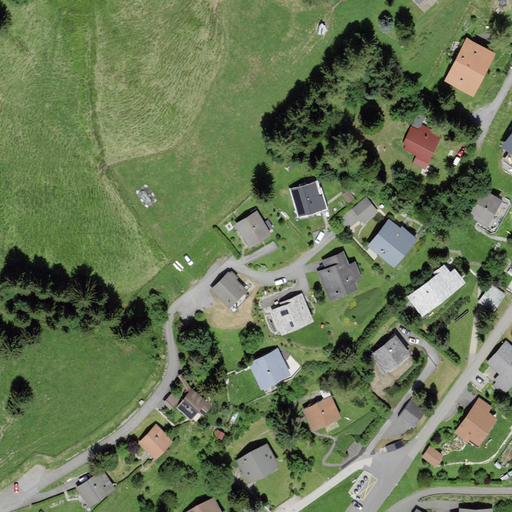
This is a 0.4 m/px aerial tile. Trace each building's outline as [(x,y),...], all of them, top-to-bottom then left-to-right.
[(446,81),(475,95),(496,54),(467,39),(446,81)] [(405,148),(429,159),(439,136),(422,128),(420,131),(411,127),(404,144),(407,145),(405,148)] [(293,190),(300,215),(325,208),(318,182),(304,186),(293,190)] [(342,196),(350,203),(356,197),(349,190),(342,196)] [(469,215),(488,225),(495,213),(502,200),(483,190),(469,215)] [(369,200),(355,209),(364,223),(378,213),(369,200)] [(348,208),(340,217),(349,225),(357,215),(348,208)] [(237,224),(250,246),(261,240),(269,235),(256,213),(237,224)] [(370,246),(393,265),(415,238),(402,228),(400,230),(396,227),(390,222),(370,246)] [(343,254),(326,261),(329,269),(325,271),(321,272),(332,299),(357,288),(354,281),(361,278),(355,262),(348,265),(343,254)] [(411,298),(423,314),(465,282),(455,270),(450,273),(448,271),(445,266),(436,273),(439,277),(411,298)] [(213,290),(230,306),(246,290),(232,276),(229,273),(213,290)] [(482,302),(494,311),(505,296),(493,287),(482,302)] [(312,322),(301,295),(291,299),(280,304),(282,308),(273,311),(282,333),(312,322)] [(373,355),(386,371),(391,367),(409,354),(396,337),(373,355)] [(498,380),(507,388),(511,383),(511,346),(507,342),(489,362),(494,367),(503,375),(498,380)] [(250,364),(261,388),(290,375),(279,351),(272,354),(257,361),(250,364)] [(165,400),(175,407),(183,395),(173,388),(165,400)] [(192,390),(178,408),(196,422),(210,404),(192,390)] [(305,410),(314,429),(317,428),(339,418),(331,398),(305,410)] [(471,441),(472,440),(482,446),(499,421),(489,414),(494,407),(481,399),(466,421),(458,433),(471,441)] [(402,418),(416,426),(426,410),(413,401),(402,418)] [(146,447),(157,457),(172,441),(156,426),(141,442),(146,447)] [(239,462),(251,482),(264,474),(277,466),(266,447),(239,462)] [(425,458),(437,466),(444,455),(433,447),(425,458)] [(80,492),(90,505),(113,490),(102,472),(78,488),(80,492)] [(219,511),(214,500),(189,511),(219,511)]
